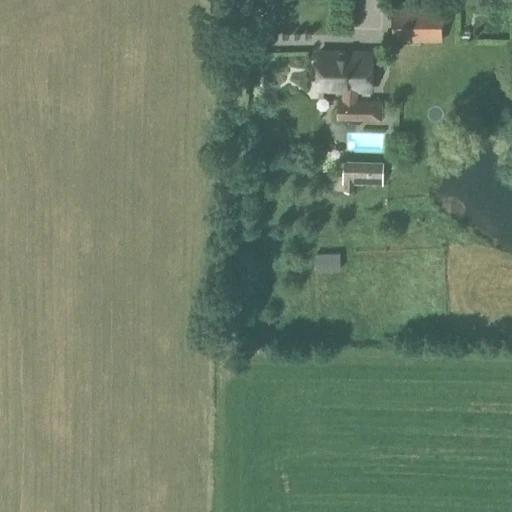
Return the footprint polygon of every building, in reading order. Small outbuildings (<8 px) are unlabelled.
[(346,0),(347,33),(367,33),(367,24),(352,24),(352,15),(363,15),(363,7),(377,6),(376,0),(346,0)] [(443,7),(392,7),(393,41),(444,42),(443,7)] [(372,52),(320,51),(319,89),(371,90),(372,52)] [(372,170),(350,171),(350,190),(380,189),(378,167),(372,167),(372,170)] [(340,269),(340,253),(315,253),(315,268),(340,269)]
